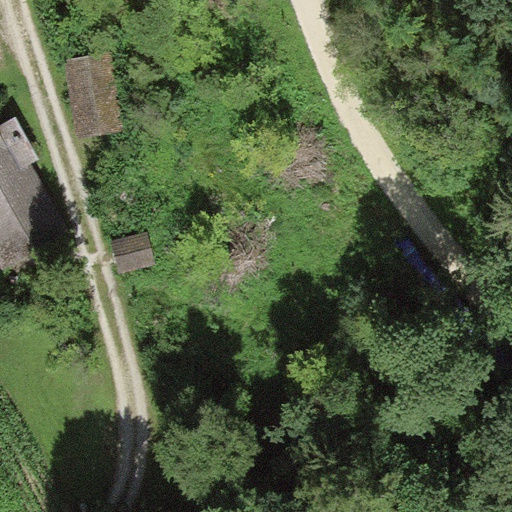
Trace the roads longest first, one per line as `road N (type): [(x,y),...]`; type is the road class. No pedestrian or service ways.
road 1 (track): [(16,0),(133,398),(132,458),(118,511)]
road 2 (track): [(313,0),(511,302)]
